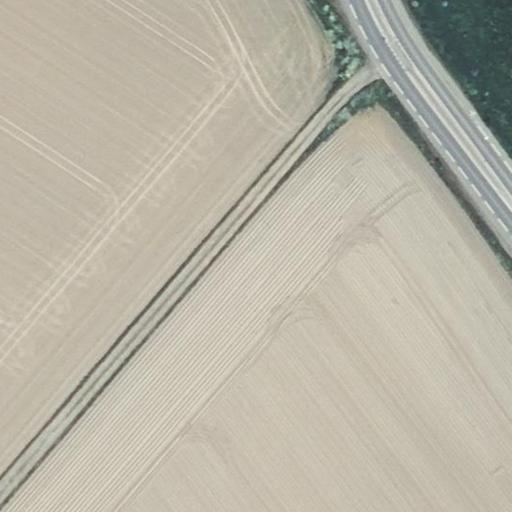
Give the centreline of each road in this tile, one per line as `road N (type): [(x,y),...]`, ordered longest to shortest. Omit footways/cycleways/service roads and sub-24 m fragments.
road 1 (track): [(395,46),(0,493)]
road 2 (secondary): [(511,204),(370,0)]
